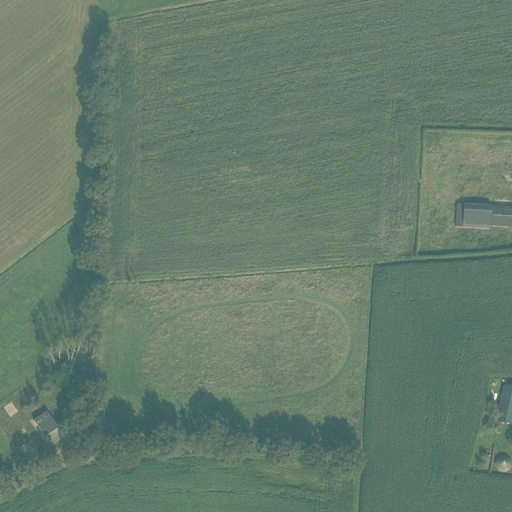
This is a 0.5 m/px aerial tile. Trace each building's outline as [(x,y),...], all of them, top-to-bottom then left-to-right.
[(463,229),(464,206),(456,205),(455,228),(463,229)] [(511,208),(490,207),(489,227),(493,228),(511,228),(511,208)] [(511,388),(504,387),(494,433),(499,434),(501,425),(511,427),(511,388)] [(85,430),(104,431),(105,411),(86,410),(85,430)] [(33,422),(45,439),(58,430),(46,413),(33,422)]
